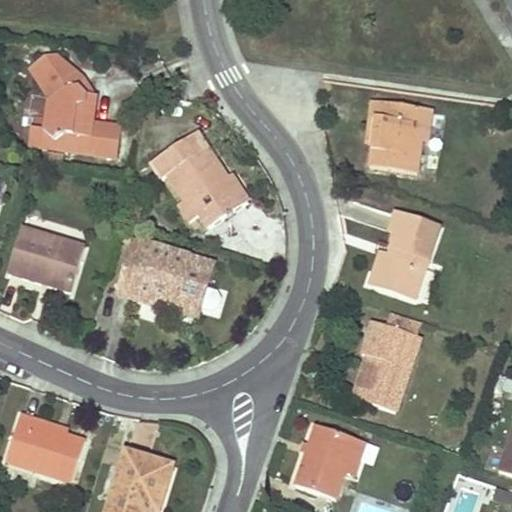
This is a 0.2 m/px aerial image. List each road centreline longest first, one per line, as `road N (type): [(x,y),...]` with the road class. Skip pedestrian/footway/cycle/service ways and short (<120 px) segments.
road 1 (residential): [(236,377),(292,325),(312,268),(312,230),(285,151),(227,76),(203,0)]
road 2 (residential): [(0,342),(89,383),(151,398),(197,394),(236,377)]
road 3 (residential): [(236,377),(247,438),(228,511)]
